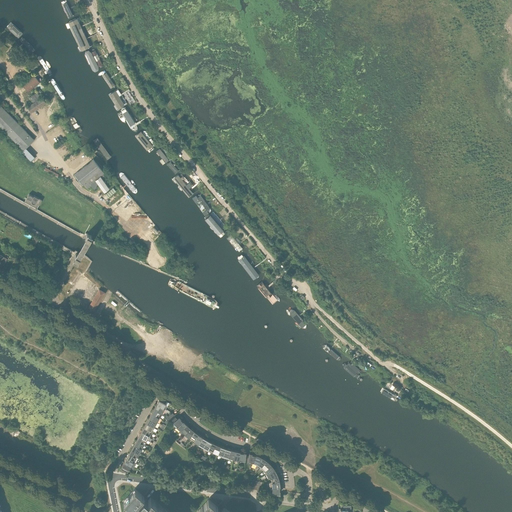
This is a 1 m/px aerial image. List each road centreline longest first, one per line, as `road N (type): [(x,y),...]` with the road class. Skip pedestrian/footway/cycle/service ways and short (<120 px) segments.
road 1 (unclassified): [(290,279),(149,113),(89,0)]
road 2 (residential): [(307,504),(305,475),(258,448),(218,438),(160,395),(119,459)]
road 3 (track): [(0,459),(84,496),(91,487),(87,460),(104,424)]
road 4 (residential): [(257,497),(116,478),(110,485)]
road 5 (unclassified): [(123,343),(0,272)]
road 6 (track): [(308,300),(401,378)]
